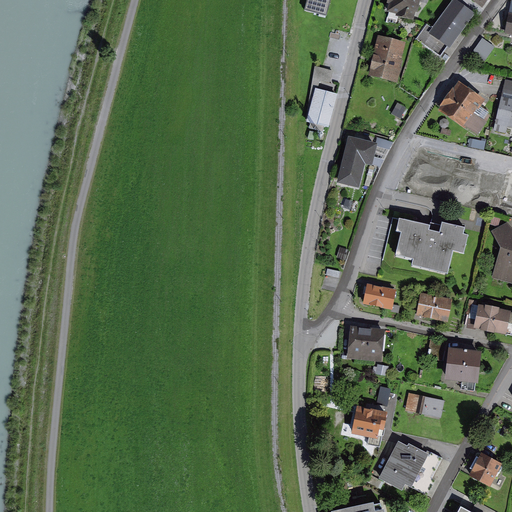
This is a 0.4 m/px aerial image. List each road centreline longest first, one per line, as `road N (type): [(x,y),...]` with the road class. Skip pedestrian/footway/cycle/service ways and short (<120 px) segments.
road 1 (track): [(51,511),(83,197),(137,0)]
road 2 (residential): [(501,0),(395,157),(335,309),(321,329),(303,335)]
road 3 (residential): [(370,0),(317,206),(303,335)]
road 4 (residential): [(303,335),(313,511)]
road 5 (residential): [(435,511),(511,379)]
